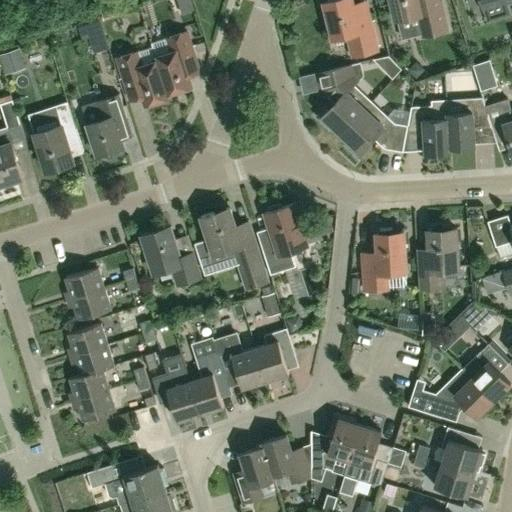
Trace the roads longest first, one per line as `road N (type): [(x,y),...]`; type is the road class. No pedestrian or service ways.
road 1 (residential): [(198,511),(185,449),(324,389)]
road 2 (residential): [(0,246),(198,182)]
road 3 (residential): [(324,389),(350,187)]
road 4 (residential): [(48,414),(0,248)]
road 5 (residential): [(198,182),(258,23)]
road 6 (residential): [(511,188),(350,187)]
road 7 (residential): [(297,156),(258,23)]
